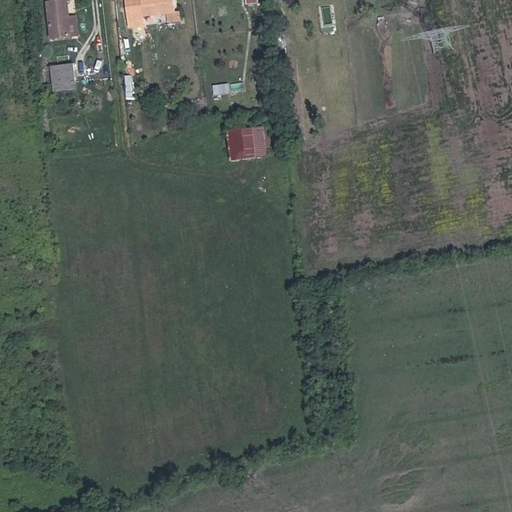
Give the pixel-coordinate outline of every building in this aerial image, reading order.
[(63,36),(63,34),(61,11),(60,0),(46,0),(40,1),(44,38),(63,36)] [(165,10),(163,0),(116,0),(119,26),(134,24),(133,15),(154,12),(155,21),(170,20),(169,10),(165,10)] [(72,34),(72,32),(70,11),(61,11),(63,34),(72,34)] [(68,81),(66,64),(42,66),(44,84),(68,81)] [(214,94),(230,92),(228,82),(213,85),(214,94)] [(224,160),(257,155),(253,124),(222,128),(224,160)]
